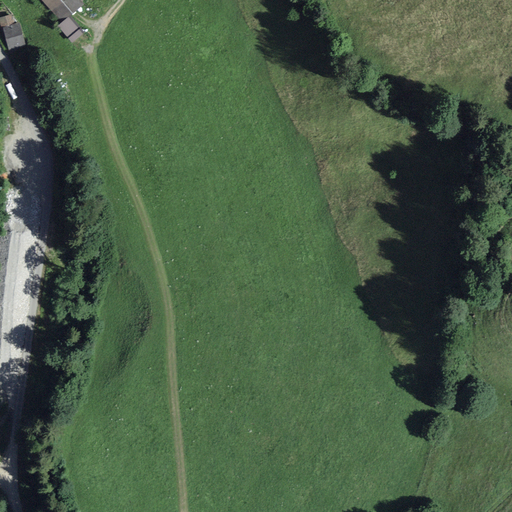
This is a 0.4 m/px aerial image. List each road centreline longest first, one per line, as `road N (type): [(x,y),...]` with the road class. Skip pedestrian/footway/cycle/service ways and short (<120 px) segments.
road 1 (track): [(99,30),(93,66),(168,302),(185,511)]
road 2 (unclassified): [(20,511),(11,475),(46,198),(35,123),(0,54)]
